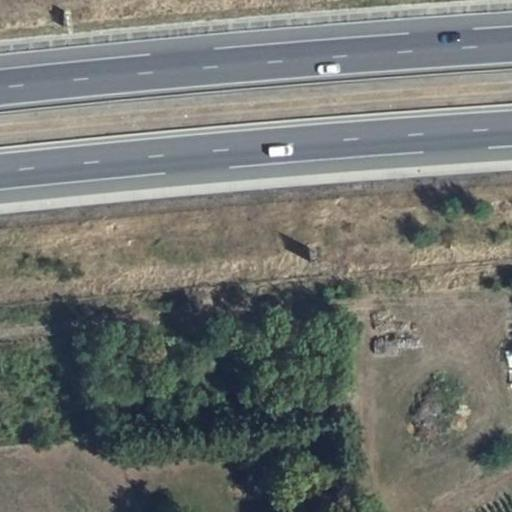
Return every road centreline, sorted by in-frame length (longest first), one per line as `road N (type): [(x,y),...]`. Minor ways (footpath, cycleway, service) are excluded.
road 1 (motorway): [(0,176),(511,132)]
road 2 (motorway): [(511,46),(0,82)]
